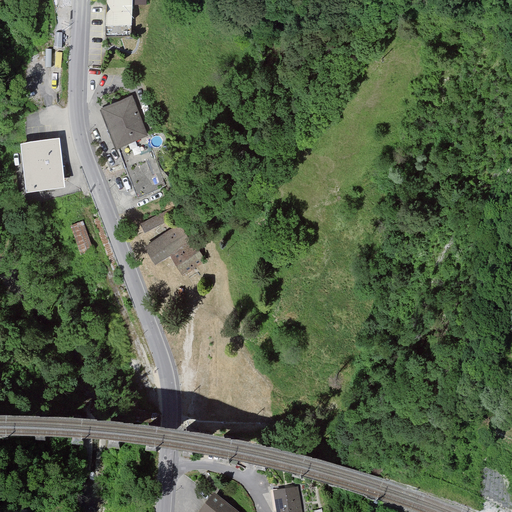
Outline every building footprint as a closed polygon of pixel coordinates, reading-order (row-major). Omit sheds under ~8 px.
[(132,0),(108,0),(108,36),(132,36),(132,0)] [(132,95),(100,107),(115,147),(118,146),(137,195),(166,184),(132,95)] [(59,137),(21,141),(26,187),(64,183),(59,137)] [(157,214),(140,223),(144,230),(161,222),(157,214)] [(82,250),(93,246),(84,220),(72,224),(82,250)] [(181,228),(149,248),(158,262),(173,253),(184,272),(202,261),(181,228)] [(301,511),(299,490),(275,493),(277,511),(301,511)] [(230,511),(215,500),(205,511),(230,511)]
